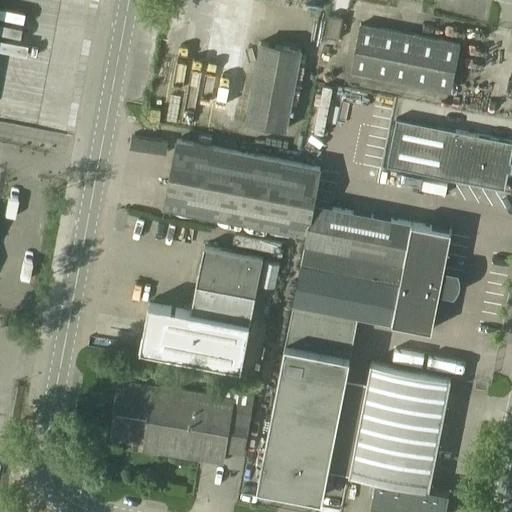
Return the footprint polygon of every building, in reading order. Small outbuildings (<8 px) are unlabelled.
[(329,15),(325,36),(339,39),(343,18),(329,15)] [(450,91),(460,43),(361,24),(352,72),(450,91)] [(245,121),(285,129),(300,49),(260,41),(245,121)] [(505,188),(511,152),(511,140),(396,118),(387,165),(505,188)] [(177,140),(164,205),(172,206),(170,218),(218,227),(220,215),(308,233),(313,203),(320,168),(298,164),(177,140)] [(308,233),(306,243),(306,244),(445,270),(453,231),(412,223),(313,203),(308,233)] [(242,365),(256,294),(264,256),(204,244),(191,308),(149,301),(140,346),(242,365)] [(445,270),(306,244),(302,263),(294,302),(258,484),(323,497),(359,316),(432,330),(440,292),(451,294),(455,272),(445,270)] [(412,511),(444,511),(449,491),(430,487),(452,377),(372,361),(349,472),(376,478),(371,504),(412,511)] [(214,376),(211,395),(120,379),(114,411),(117,411),(114,428),(147,433),(144,448),(223,461),(225,450),(245,453),(256,383),(214,376)]
